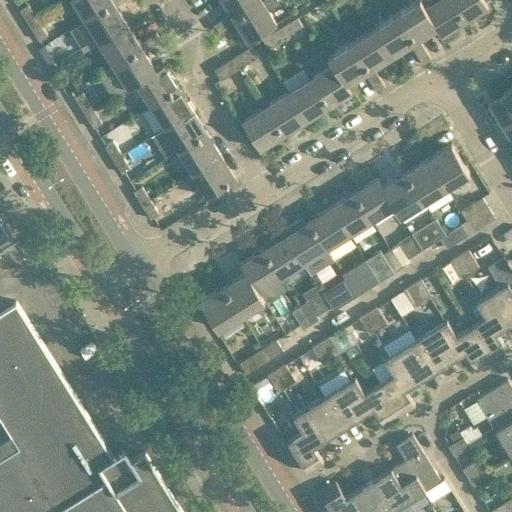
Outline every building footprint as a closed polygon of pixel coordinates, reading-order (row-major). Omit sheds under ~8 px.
[(73,0),(85,18),(113,1),(112,0),(73,0)] [(85,18),(100,41),(127,23),(116,4),(122,0),(112,0),(113,1),(85,18)] [(219,31),(236,20),(234,17),(259,0),(223,0),(232,13),(214,24),(219,31)] [(259,0),(234,17),(236,20),(240,25),(236,28),(235,31),(242,43),(248,39),(265,29),(276,22),(268,9),(280,2),(278,0),(259,0)] [(420,0),(413,0),(396,11),(414,39),(410,42),(422,62),(431,57),(418,37),(436,26),(436,25),(420,0)] [(420,0),(424,6),(436,25),(436,26),(441,34),(464,19),(452,0),(420,0)] [(484,0),(452,0),(464,19),(488,5),(484,0)] [(20,8),(29,22),(37,17),(29,2),(20,8)] [(396,11),(374,25),(391,54),(410,42),(414,39),(396,11)] [(37,17),(29,22),(39,39),(48,33),(37,17)] [(297,17),(279,28),(284,35),(301,24),(297,17)] [(100,41),(114,64),(142,46),(144,50),(161,39),(156,31),(139,42),(127,23),(100,41)] [(374,25),(351,40),(368,68),(372,66),(391,54),(374,25)] [(284,35),(279,28),(263,38),(267,45),(284,35)] [(351,40),(328,54),(345,82),(346,82),(364,71),(377,91),(385,86),(372,66),(368,68),(351,40)] [(251,45),(235,55),(242,66),(258,56),(251,45)] [(114,64),(128,86),(156,69),(156,68),(144,50),(142,46),(114,64)] [(51,53),(44,57),(53,70),(59,67),(51,53)] [(333,63),(311,77),(328,104),(351,90),(346,82),(345,82),(328,54),(333,63)] [(242,66),(235,55),(215,68),(221,79),(242,66)] [(156,69),(136,81),(137,81),(139,85),(151,104),(179,86),(164,63),(156,68),(156,69)] [(311,77),(288,91),(306,119),(328,104),(311,77)] [(511,85),(489,100),(503,123),(511,117),(511,85)] [(151,104),(165,126),(193,109),(179,86),(151,104)] [(75,96),(85,112),(94,107),(83,90),(75,96)] [(288,91),(265,105),(283,133),(306,119),(288,91)] [(283,133),(265,105),(242,120),(260,147),(283,133)] [(94,107),(85,112),(94,126),(103,121),(94,107)] [(165,126),(179,149),(207,131),(193,109),(165,126)] [(511,117),(503,123),(511,137),(511,117)] [(179,149),(193,171),(221,154),(207,131),(179,149)] [(105,144),(114,158),(122,153),(114,139),(105,144)] [(452,141),(429,156),(447,184),(470,169),(452,141)] [(122,153),(114,158),(122,172),(131,167),(122,153)] [(221,154),(193,171),(208,195),(236,177),(221,154)] [(429,156),(406,170),(424,198),(447,184),(429,156)] [(384,184),(383,185),(396,204),(401,212),(424,198),(406,170),(384,184)] [(378,176),(355,190),(373,218),(395,205),(396,204),(383,185),(384,184),(378,176)] [(134,190),(142,203),(151,198),(142,185),(134,190)] [(355,190),(332,205),(350,232),(373,218),(355,190)] [(191,192),(171,205),(176,213),(196,200),(191,192)] [(462,208),(468,218),(490,205),(484,194),(462,208)] [(151,198),(142,203),(151,218),(159,212),(151,198)] [(332,205),(310,219),(328,247),(350,232),(332,205)] [(490,205),(468,218),(474,229),(496,215),(490,205)] [(436,216),(412,231),(422,248),(441,236),(447,233),(446,232),(436,217),(436,216)] [(297,220),(284,228),(305,261),(304,262),(310,271),(333,256),(327,247),(328,247),(310,219),(301,225),(297,220)] [(447,233),(441,236),(447,246),(453,242),(469,233),(462,222),(448,231),(446,232),(447,233)] [(273,242),(264,247),(282,275),(304,262),(305,261),(284,228),(270,237),(273,242)] [(399,243),(392,247),(403,264),(410,260),(408,257),(422,248),(412,231),(397,240),(399,243)] [(264,247),(241,262),(246,270),(247,270),(259,289),(282,275),(264,247)] [(380,247),(366,257),(380,278),(403,264),(392,247),(383,252),(380,247)] [(468,247),(459,253),(470,270),(479,264),(468,247)] [(470,270),(459,253),(451,258),(462,275),(470,270)] [(501,284),(485,294),(505,325),(511,320),(511,284),(511,283),(511,282),(511,266),(504,254),(488,264),(501,284)] [(366,257),(343,271),(346,276),(357,293),(380,278),(366,257)] [(246,270),(224,284),(242,312),(265,298),(260,290),(247,270),(246,270)] [(357,293),(346,276),(338,281),(349,298),(357,293)] [(421,277),(414,281),(425,299),(432,294),(421,277)] [(425,299),(414,281),(404,287),(415,305),(425,299)] [(242,312),(224,284),(201,299),(219,327),(242,312)] [(309,299),(301,304),(312,321),(320,317),(318,313),(332,304),(321,286),(306,295),(309,299)] [(486,314),(472,323),(491,354),(507,344),(498,329),(505,325),(485,294),(477,299),(486,314)] [(0,456),(0,511),(183,511),(145,450),(133,458),(125,446),(113,453),(17,299),(14,301),(18,309),(0,319),(0,412),(20,445),(0,456)] [(301,304),(293,309),(301,323),(304,327),(312,321),(301,304)] [(378,304),(368,310),(379,328),(389,321),(378,304)] [(379,328),(368,310),(360,315),(371,333),(379,328)] [(447,317),(439,322),(459,354),(466,349),(476,364),(491,354),(472,323),(457,332),(447,317)] [(439,322),(416,336),(436,368),(459,354),(439,322)] [(330,334),(322,339),(333,356),(341,351),(330,334)] [(416,336),(393,351),(413,382),(436,368),(416,336)] [(277,338),(256,351),(262,361),(283,348),(277,338)] [(333,356),(322,339),(313,345),(324,362),(333,356)] [(355,343),(345,349),(350,356),(359,350),(355,343)] [(262,361),(256,351),(240,361),(247,371),(262,361)] [(395,371),(380,380),(400,412),(415,402),(406,387),(413,382),(393,351),(385,356),(395,371)] [(286,362),(276,368),(287,385),(297,379),(286,362)] [(287,385),(276,368),(268,372),(279,390),(287,385)] [(267,375),(252,385),(257,394),(272,385),(267,375)] [(355,375),(348,380),(368,411),(375,407),(384,422),(400,412),(380,380),(365,390),(355,375)] [(477,396),(496,428),(511,417),(511,381),(509,376),(477,396)] [(348,380),(325,394),(345,426),(368,411),(348,380)] [(325,394),(302,408),(322,440),(345,426),(325,394)] [(303,429),(287,439),(307,470),(324,460),(314,445),(322,440),(302,408),(293,414),(303,429)] [(511,417),(496,428),(511,452),(511,417)] [(470,424),(461,429),(464,435),(469,442),(482,433),(477,425),(472,428),(470,424)] [(407,458),(393,466),(399,475),(412,467),(426,489),(442,479),(414,432),(397,442),(407,458)] [(464,435),(450,444),(449,444),(455,454),(470,444),(469,442),(464,435)] [(481,456),(464,466),(463,467),(474,485),(492,474),(481,456)] [(393,466),(377,476),(396,508),(398,511),(410,511),(428,501),(422,491),(426,489),(412,467),(399,475),(393,466)] [(376,476),(360,486),(366,495),(352,504),(356,511),(388,511),(396,508),(376,476)] [(337,479),(321,489),(335,511),(356,511),(352,504),(366,495),(360,486),(346,495),(337,479)] [(511,496),(491,510),(491,511),(498,511),(511,503),(511,496)] [(511,503),(498,511),(505,511),(511,508),(511,503)]
